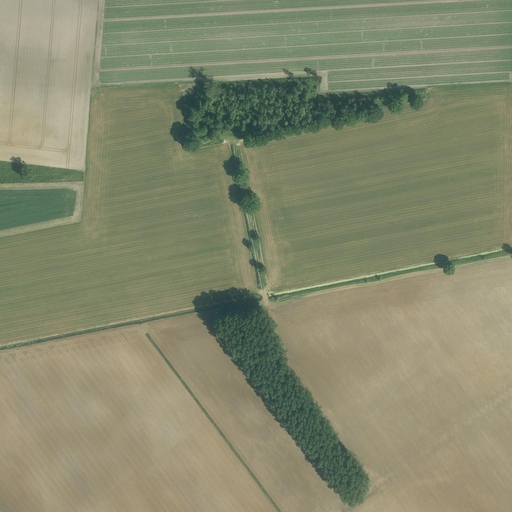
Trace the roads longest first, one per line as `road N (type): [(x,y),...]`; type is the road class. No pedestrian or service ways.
road 1 (track): [(234,138),(511,81)]
road 2 (track): [(265,302),(511,256)]
road 3 (track): [(376,483),(283,354),(265,302)]
road 4 (track): [(376,483),(511,389)]
road 5 (track): [(264,295),(234,138)]
